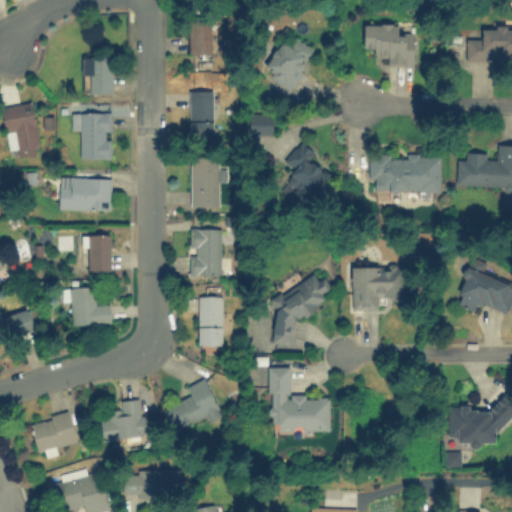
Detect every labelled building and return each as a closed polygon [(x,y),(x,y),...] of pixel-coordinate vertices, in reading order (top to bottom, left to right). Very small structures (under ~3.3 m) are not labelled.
[(210,20),(188,20),(188,52),(210,52),(210,20)] [(411,64),(411,32),(396,32),(396,22),(362,23),(362,47),(372,47),(372,54),(386,54),(386,64),(411,64)] [(464,58),(511,58),(511,24),(480,24),(480,37),(464,37),(464,58)] [(269,73),(267,77),(289,89),(312,47),(290,36),(287,42),(279,38),(262,69),(269,73)] [(89,79),(89,91),(111,91),(111,55),(81,55),(81,79),(89,79)] [(188,93),(188,136),(212,136),(212,93),(188,93)] [(31,101),(1,105),(8,154),(38,150),(31,101)] [(70,110),(70,130),(80,130),(80,157),(110,157),(110,110),(70,110)] [(270,133),(270,112),(250,112),(249,133),(270,133)] [(282,160),(292,167),(284,177),(312,199),(330,175),(308,158),(314,151),(299,139),(282,160)] [(511,143),(495,143),(495,158),(484,157),(485,153),(456,152),(455,183),(511,185),(511,143)] [(439,154),(408,154),(408,153),(368,153),(368,179),(373,179),(373,189),(439,189),(439,154)] [(189,205),(217,205),(217,156),(189,156),(189,205)] [(58,208),(109,208),(109,175),(58,175),(58,208)] [(218,273),(218,226),(188,226),(188,273),(218,273)] [(108,233),(84,233),(84,269),(108,269),(108,233)] [(505,312),(511,294),(511,282),(479,270),(482,261),(469,256),(451,301),(472,309),(476,300),(505,312)] [(404,296),(405,263),(351,262),(350,308),(376,309),(377,296),(404,296)] [(269,341),(288,343),(291,313),(314,315),(315,300),(322,300),(324,288),(326,289),(327,279),(291,275),(289,295),(275,293),(269,341)] [(109,321),(108,302),(95,303),(94,285),(62,287),(62,297),(69,296),(71,324),(109,321)] [(220,294),(196,294),(196,343),(220,343),(220,294)] [(0,337),(32,330),(27,308),(0,314),(0,337)] [(287,364),(267,364),(267,423),(275,423),(275,431),(328,430),(327,394),(287,394),(287,364)] [(173,431),(219,411),(204,376),(184,385),(188,395),(163,407),(173,431)] [(101,438),(143,435),(140,397),(119,399),(119,410),(99,412),(101,438)] [(446,406),(446,435),(456,435),(456,443),(494,442),(494,421),(511,420),(511,397),(488,397),(488,405),(446,406)] [(39,456),(56,450),(54,445),(75,439),(66,409),(28,421),(39,456)] [(174,498),(175,469),(121,468),(120,497),(174,498)] [(85,511),(108,507),(100,469),(53,479),(60,509),(83,504),(85,511)]
